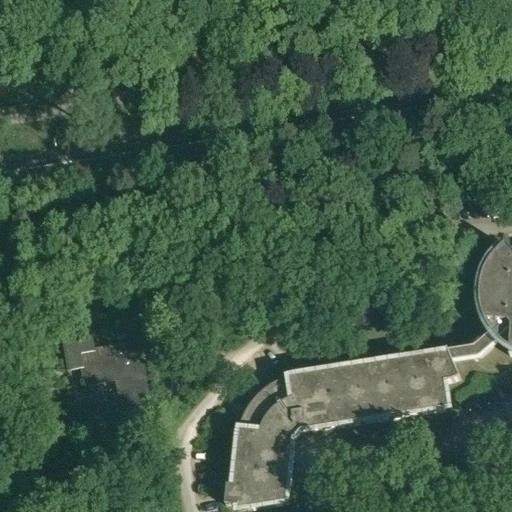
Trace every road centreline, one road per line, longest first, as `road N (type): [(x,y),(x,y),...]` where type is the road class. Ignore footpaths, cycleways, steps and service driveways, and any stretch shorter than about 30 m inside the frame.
road 1 (primary): [(0,173),(511,94)]
road 2 (unknown): [(511,226),(369,255),(223,365),(215,390),(213,511)]
